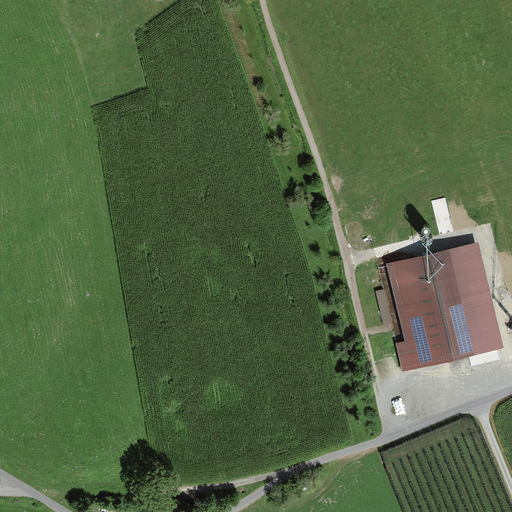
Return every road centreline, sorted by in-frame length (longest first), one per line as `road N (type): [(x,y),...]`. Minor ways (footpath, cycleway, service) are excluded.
road 1 (track): [(388,437),(324,175),(264,0)]
road 2 (track): [(388,437),(294,469),(231,511)]
road 3 (track): [(132,491),(204,488),(294,469)]
